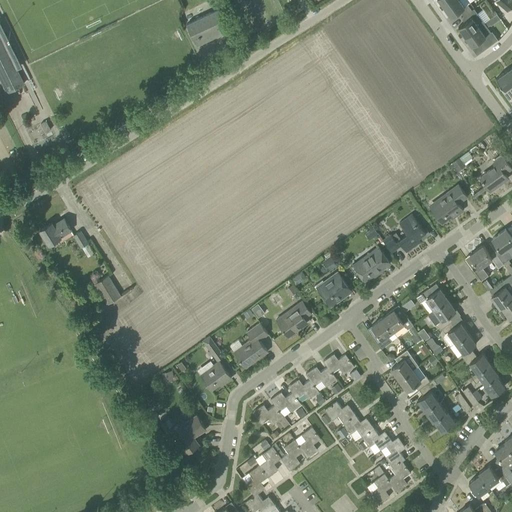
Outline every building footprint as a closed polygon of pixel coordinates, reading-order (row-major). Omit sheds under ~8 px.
[(460,0),(453,0),(444,7),(449,14),(451,17),(460,10),(464,15),(471,9),(472,10),(468,4),(465,7),(460,0)] [(511,0),(495,0),(508,11),(511,6),(511,0)] [(219,8),(187,23),(197,45),(230,30),(219,8)] [(471,9),(464,15),(461,17),(465,22),(458,27),(460,29),(465,36),(485,22),(478,12),(474,8),(472,10),(471,9)] [(472,46),(479,41),(485,48),(498,39),(492,31),(491,31),(488,27),(485,22),(465,36),(470,44),(470,43),(472,46)] [(0,75),(8,91),(21,85),(24,83),(13,62),(0,34),(0,75)] [(511,85),(511,84),(511,66),(509,69),(509,68),(504,71),(505,72),(496,78),(504,89),(502,90),(511,104),(511,85)] [(46,121),(41,123),(45,132),(51,129),(46,121)] [(485,139),(497,156),(507,149),(495,132),(485,139)] [(459,157),(464,164),(473,157),(468,151),(459,157)] [(496,166),(480,177),(490,191),(508,178),(505,173),(511,168),(503,156),(493,162),(496,166)] [(459,157),(452,163),(458,171),(465,166),(464,164),(459,157)] [(463,210),(458,203),(467,196),(458,184),(447,193),(448,195),(431,207),(442,222),(454,213),(456,215),(463,210)] [(426,232),(424,230),(423,228),(412,213),(399,223),(407,234),(401,238),(396,232),(392,235),(391,234),(383,240),(392,252),(402,245),(406,251),(421,241),(421,240),(419,237),(426,232)] [(71,229),(64,218),(54,225),(52,222),(40,229),(50,244),(61,236),(71,229)] [(373,227),(365,233),(370,240),(378,233),(373,227)] [(500,248),(495,252),(504,264),(511,274),(511,273),(511,267),(509,264),(511,263),(509,259),(511,256),(511,237),(506,229),(493,238),(500,248)] [(81,231),(75,234),(82,246),(88,242),(81,231)] [(481,280),(487,276),(491,273),(484,264),(491,259),(498,268),(504,264),(495,252),(490,255),(483,245),(470,254),(477,265),(472,268),(481,280)] [(378,246),(354,264),(366,281),(390,263),(378,246)] [(329,271),(339,263),(332,254),(322,261),(329,271)] [(291,279),(296,285),(307,277),(302,271),(291,279)] [(338,272),(317,286),(331,306),(351,291),(338,272)] [(490,290),(493,295),(491,296),(500,307),(502,306),(511,298),(511,273),(511,274),(493,288),(490,290)] [(94,284),(107,304),(122,295),(109,274),(94,284)] [(488,291),(490,290),(493,288),(487,279),(482,282),(488,291)] [(290,296),(298,291),(293,284),(285,289),(290,296)] [(440,288),(433,293),(432,292),(429,288),(417,297),(421,303),(422,302),(429,312),(434,309),(448,299),(440,288)] [(511,298),(502,306),(510,317),(511,315),(511,298)] [(452,320),(449,315),(456,310),(448,299),(434,309),(428,313),(436,323),(440,329),(442,328),(451,321),(452,320)] [(311,313),(303,301),(293,307),(296,311),(279,323),(289,336),(296,331),(295,330),(307,321),(304,317),(311,313)] [(247,318),(254,314),(250,308),(244,313),(247,318)] [(403,323),(408,329),(414,325),(405,312),(400,316),(394,309),(383,317),(393,331),(403,323)] [(381,348),(392,340),(388,335),(393,331),(383,317),(372,325),(375,329),(370,333),(381,348)] [(456,342),(468,333),(461,322),(455,326),(451,321),(442,328),(445,333),(444,336),(450,345),(455,342),(456,342)] [(252,337),(234,350),(245,365),(256,357),(258,359),(268,351),(260,340),(268,333),(260,322),(247,331),(252,337)] [(415,335),(414,338),(417,342),(422,338),(418,332),(415,335)] [(461,354),(464,359),(474,352),(471,348),(476,344),(468,333),(456,342),(463,353),(461,354)] [(224,355),(210,334),(202,340),(217,360),(224,355)] [(432,350),(435,355),(443,349),(439,345),(432,350)] [(399,379),(413,369),(419,365),(407,349),(395,358),(399,363),(391,368),(399,379)] [(478,373),(491,363),(483,352),(477,357),(474,352),(464,359),(467,364),(470,362),(478,373)] [(328,366),(324,369),(333,381),(337,378),(332,372),(340,367),(344,373),(354,365),(346,353),(337,359),(333,354),(323,360),(328,366)] [(439,360),(435,355),(429,359),(433,364),(439,360)] [(219,360),(201,374),(211,389),(223,381),(224,383),(232,377),(219,360)] [(485,383),(484,384),(484,385),(497,375),(499,374),(491,363),(478,373),(485,383)] [(310,379),(306,381),(315,393),(319,391),(315,385),(322,380),(326,386),(333,381),(324,369),(319,372),(315,366),(306,373),(310,379)] [(357,369),(351,373),(355,378),(361,374),(357,369)] [(418,389),(419,389),(430,381),(426,375),(420,379),(413,369),(399,379),(407,390),(415,385),(418,389)] [(164,381),(174,379),(173,370),(162,372),(164,381)] [(497,375),(484,385),(492,395),(505,386),(497,375)] [(431,390),(435,386),(436,386),(436,384),(437,383),(434,378),(430,381),(419,389),(423,395),(418,399),(426,410),(439,401),(431,390)] [(304,392),(308,398),(315,393),(306,381),(302,385),(297,379),(288,386),(292,392),(289,394),(298,406),(301,403),(297,397),(304,392)] [(338,383),(331,388),(335,394),(342,388),(338,383)] [(467,386),(462,390),(467,397),(472,393),(467,386)] [(275,404),(271,407),(280,419),(284,416),(279,410),(287,405),(291,411),(298,406),(289,394),(284,398),(280,392),(271,398),(275,404)] [(460,392),(455,395),(460,402),(465,399),(460,392)] [(472,393),(467,397),(474,406),(479,402),(472,393)] [(317,398),(316,399),(320,405),(326,400),(321,395),(320,394),(317,396),(317,398)] [(460,402),(466,412),(471,408),(465,399),(460,402)] [(343,421),(355,413),(349,405),(343,409),(337,400),(324,409),(331,418),(337,414),(343,421)] [(439,401),(426,410),(434,421),(435,420),(448,411),(447,410),(446,411),(439,401)] [(280,419),(271,407),(266,410),(262,404),(253,411),(262,423),(269,418),(273,424),(280,419)] [(301,407),(296,411),(301,418),(306,414),(301,407)] [(448,411),(435,420),(443,431),(455,422),(448,411)] [(326,413),(321,417),(325,422),(330,419),(326,413)] [(355,413),(343,421),(350,432),(356,427),(361,435),(373,426),(367,418),(362,422),(355,413)] [(183,421),(171,429),(187,452),(199,444),(193,436),(206,427),(197,414),(184,423),(183,421)] [(298,445),(303,451),(307,457),(316,450),(312,444),(321,438),(312,426),(303,433),(307,439),(299,445),(298,445)] [(375,441),(381,449),(387,445),(387,444),(392,440),(386,431),(380,436),(373,426),(361,435),(369,445),(375,441)] [(343,427),(338,431),(341,436),(347,432),(343,427)] [(387,444),(387,445),(393,453),(387,458),(394,467),(402,460),(405,458),(399,450),(405,445),(398,436),(392,440),(387,444)] [(264,438),(258,443),(264,450),(270,445),(264,438)] [(295,439),(294,439),(285,445),(289,451),(281,457),(281,458),(290,470),(299,463),(295,457),(303,451),(298,445),(299,445),(295,439)] [(363,441),(359,445),(362,450),(367,446),(366,446),(363,441)] [(495,461),(499,467),(510,483),(511,483),(511,484),(511,472),(509,469),(511,466),(511,451),(506,442),(495,450),(500,457),(495,461)] [(273,464),(281,458),(281,457),(273,445),(263,452),(268,458),(259,464),(268,477),(277,470),(273,464)] [(254,455),(249,459),(252,464),(258,461),(256,458),(254,455)] [(388,479),(393,485),(397,491),(406,484),(402,478),(411,472),(402,460),(394,467),(397,472),(389,478),(388,479)] [(386,461),(381,465),(386,471),(391,467),(386,461)] [(268,477),(259,464),(250,471),(254,476),(245,483),(254,494),(254,495),(258,492),(264,488),(260,483),(268,477)] [(510,483),(499,467),(494,470),(490,465),(479,473),(480,474),(489,487),(490,487),(489,486),(499,478),(501,480),(506,486),(510,483)] [(377,469),(372,472),(376,477),(381,474),(377,469)] [(388,479),(389,478),(384,472),(375,479),(379,485),(371,491),(379,504),(389,497),(384,491),(393,485),(388,479)] [(489,487),(480,474),(469,482),(478,495),(489,487)] [(254,495),(254,494),(245,501),(252,510),(258,506),(262,511),(265,511),(276,505),(270,497),(264,501),(258,492),(254,495)] [(491,511),(492,511),(485,502),(479,506),(483,511),(491,511)]
